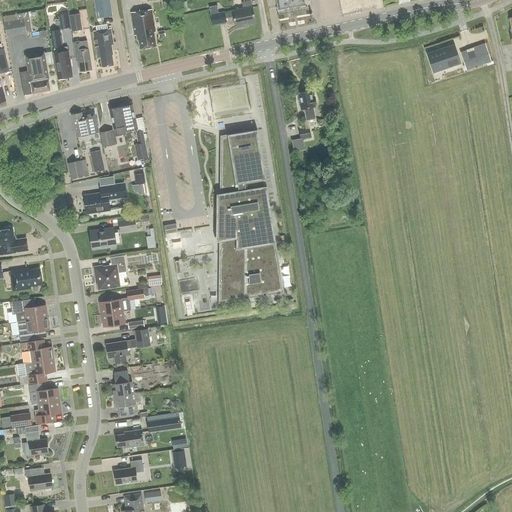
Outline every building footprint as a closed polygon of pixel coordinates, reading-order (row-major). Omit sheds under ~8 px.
[(112,16),(109,0),(93,0),(96,18),(112,16)] [(276,0),(278,10),(304,5),(303,0),(276,0)] [(226,20),(233,18),(235,27),(255,23),(252,7),(250,1),(241,2),(242,8),(231,11),(224,12),(218,13),(216,5),(209,7),(211,14),(209,15),(212,25),(226,22),(226,20)] [(50,13),(59,12),(58,3),(49,4),(50,13)] [(153,33),(155,32),(151,10),(131,13),(135,36),(137,35),(138,41),(139,41),(140,50),(156,47),(153,33)] [(70,27),(67,12),(58,13),(61,29),(70,27)] [(3,16),(6,36),(26,33),(23,19),(16,20),(15,14),(3,16)] [(69,15),(71,32),(82,30),(79,14),(69,15)] [(110,29),(93,32),(97,58),(100,57),(102,67),(113,65),(111,53),(112,53),(111,48),(110,48),(110,45),(113,45),(110,29)] [(51,36),(53,49),(62,48),(60,35),(51,36)] [(3,48),(2,49),(1,44),(0,40),(0,101),(5,100),(0,84),(0,73),(9,71),(3,48)] [(88,49),(82,50),(80,41),(73,42),(76,61),(78,61),(79,72),(91,70),(88,49)] [(485,43),(460,52),(466,70),(486,63),(488,67),(493,65),(492,61),(491,61),(485,43)] [(453,44),(426,54),(433,73),(460,64),(453,44)] [(58,79),(72,77),(68,51),(54,53),(58,79)] [(25,56),(28,71),(20,73),(24,95),(32,93),(32,94),(50,90),(46,68),(43,53),(25,56)] [(306,121),(316,119),(313,107),(315,106),(315,105),(316,105),(314,98),(312,99),(311,90),(298,93),(299,100),(298,100),(300,109),(303,109),(306,121)] [(126,134),(125,135),(126,139),(131,138),(130,131),(136,129),(135,124),(136,124),(132,105),(131,105),(130,102),(120,104),(120,107),(124,125),(124,126),(122,126),(122,129),(124,129),(125,132),(126,134)] [(104,147),(109,146),(115,144),(114,137),(125,135),(126,134),(125,132),(124,129),(122,129),(122,126),(124,126),(124,125),(120,107),(108,110),(112,130),(114,129),(114,130),(101,133),(104,147)] [(71,115),(76,137),(98,131),(97,125),(98,125),(97,119),(95,119),(94,113),(81,115),(81,112),(71,115)] [(311,137),(309,129),(298,131),(300,139),(311,137)] [(148,158),(142,130),(135,132),(138,143),(134,144),(137,160),(148,158)] [(220,136),(219,194),(216,194),(216,242),(219,242),(218,303),(284,293),(257,130),(220,136)] [(104,170),(102,158),(92,161),(94,172),(104,170)] [(88,175),(85,160),(67,163),(70,178),(88,175)] [(134,174),(136,185),(145,183),(144,173),(134,174)] [(101,194),(84,197),(86,213),(109,209),(108,199),(127,196),(125,184),(100,188),(101,194)] [(140,216),(141,226),(150,225),(149,215),(140,216)] [(135,218),(118,220),(119,232),(136,230),(135,218)] [(176,224),(164,226),(165,234),(177,232),(176,224)] [(0,254),(28,251),(26,238),(14,240),(12,229),(11,229),(9,227),(4,228),(2,230),(0,230),(0,254)] [(113,228),(89,232),(92,249),(116,246),(113,228)] [(149,228),(150,247),(158,247),(156,228),(149,228)] [(102,267),(102,266),(93,267),(94,276),(96,276),(98,290),(120,287),(118,273),(126,272),(124,256),(110,258),(111,266),(102,267)] [(42,285),(40,269),(27,271),(27,269),(10,271),(13,291),(30,288),(30,286),(42,285)] [(151,285),(164,285),(164,275),(150,275),(151,285)] [(148,295),(147,288),(126,291),(127,300),(144,298),(144,295),(148,295)] [(26,321),(47,318),(45,305),(32,307),(30,299),(10,302),(11,313),(16,313),(17,322),(26,321)] [(100,302),(101,315),(122,311),(127,311),(125,299),(100,302)] [(122,311),(101,315),(103,327),(124,324),(122,311)] [(35,339),(34,332),(49,330),(47,318),(26,321),(17,322),(20,341),(35,339)] [(143,320),(128,323),(129,329),(144,327),(143,320)] [(148,328),(134,330),(136,348),(150,346),(148,328)] [(44,340),(35,341),(20,343),(22,352),(30,351),(31,362),(53,359),(51,347),(46,348),(44,340)] [(106,344),(108,358),(114,357),(115,363),(126,362),(125,356),(128,355),(126,341),(106,344)] [(55,371),(53,359),(31,362),(25,363),(27,375),(18,377),(19,385),(46,381),(45,373),(55,371)] [(115,384),(112,384),(114,396),(133,393),(132,381),(129,382),(127,371),(113,373),(115,384)] [(36,392),(38,404),(59,401),(57,388),(42,391),(41,384),(29,386),(30,393),(36,392)] [(114,396),(115,407),(118,407),(120,418),(134,416),(132,405),(135,404),(133,393),(114,396)] [(59,401),(38,404),(39,410),(34,410),(36,424),(55,421),(54,414),(61,413),(59,401)] [(31,425),(29,413),(10,415),(12,428),(31,425)] [(148,432),(181,428),(179,417),(147,422),(148,432)] [(17,434),(25,433),(27,442),(22,443),(24,456),(48,452),(46,440),(39,441),(38,437),(39,437),(37,425),(16,428),(17,434)] [(124,448),(143,445),(141,430),(124,432),(124,434),(115,436),(117,447),(123,446),(124,448)] [(116,484),(137,482),(135,473),(143,472),(142,460),(130,461),(131,468),(114,471),(116,484)] [(52,488),(50,474),(44,474),(43,467),(24,470),(25,478),(28,477),(30,491),(52,488)] [(146,502),(161,500),(160,492),(157,492),(144,493),(146,502)] [(5,506),(16,505),(14,494),(3,495),(5,506)] [(138,511),(138,509),(143,508),(141,494),(124,496),(126,511),(122,511),(121,511),(138,511)] [(176,503),(176,511),(187,511),(187,503),(176,503)]
